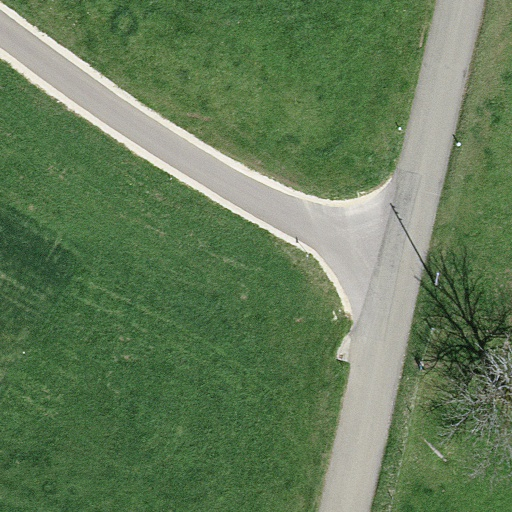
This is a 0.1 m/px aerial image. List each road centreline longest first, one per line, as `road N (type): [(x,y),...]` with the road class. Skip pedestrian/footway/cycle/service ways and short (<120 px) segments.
road 1 (unclassified): [(389,275),(0,22)]
road 2 (tertiary): [(389,275),(454,0)]
road 3 (tertiary): [(334,511),(389,275)]
